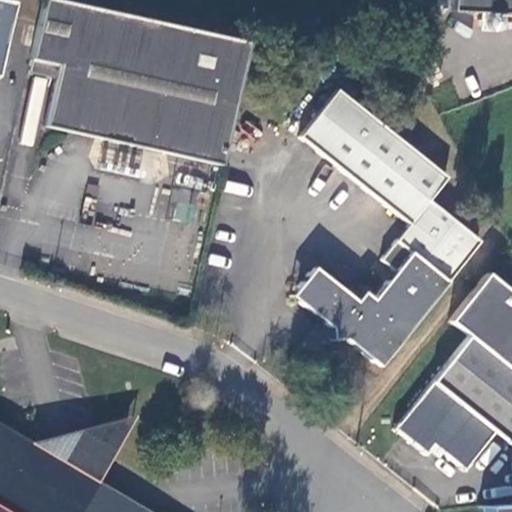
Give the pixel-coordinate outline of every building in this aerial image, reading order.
[(0,0),(0,54),(11,2),(0,0)] [(41,126),(219,167),(247,46),(121,14),(66,0),(42,0),(29,59),(53,65),(46,106),(41,126)] [(511,0),(451,0),(451,15),(511,16),(511,0)] [(376,371),(476,244),(425,202),(444,178),(333,92),(296,138),(405,226),(380,259),(393,272),(370,299),(360,290),(351,301),(312,269),(298,285),(300,307),(325,327),(326,343),(343,341),(376,371)] [(511,296),(483,274),(446,322),(464,335),(389,430),(421,457),(425,452),(432,460),(438,454),(460,473),(493,433),(505,444),(511,435),(511,296)] [(125,429),(122,418),(78,429),(112,451),(125,429)] [(0,511),(147,511),(95,481),(29,442),(0,425),(0,511)] [(95,481),(112,451),(78,429),(29,442),(95,481)]
